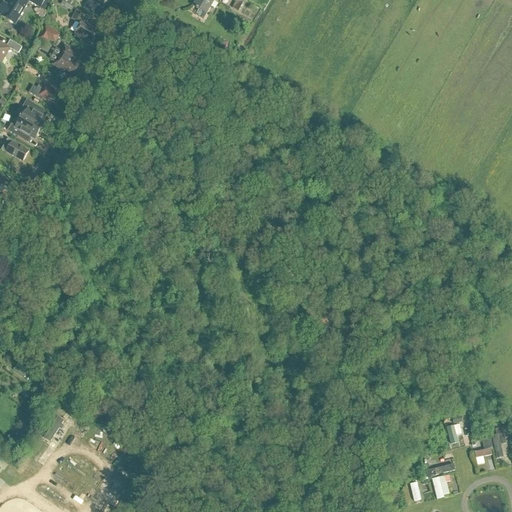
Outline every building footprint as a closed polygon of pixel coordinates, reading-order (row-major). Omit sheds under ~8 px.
[(24,0),(24,1),(22,0),(11,0),(8,7),(3,4),(0,9),(0,15),(2,16),(1,17),(15,25),(28,3),(40,9),(45,0),(24,0)] [(61,6),(71,12),(76,4),(67,0),(59,0),(60,0),(61,1),(60,2),(62,3),(61,6)] [(80,0),(86,3),(84,8),(92,12),(96,5),(102,8),(106,0),(80,0)] [(214,0),(196,0),(192,7),(198,11),(195,16),(203,20),(206,15),(214,0)] [(98,33),(86,25),(90,18),(77,11),(71,20),(82,26),(76,36),(92,45),(98,33)] [(58,18),(54,27),(74,37),(78,27),(58,18)] [(55,43),(60,34),(46,26),(38,40),(46,44),(48,40),(55,43)] [(26,30),(20,42),(30,47),(35,35),(26,30)] [(0,65),(9,50),(17,55),(21,49),(9,42),(5,48),(0,44),(0,65)] [(77,65),(81,58),(82,56),(70,49),(71,48),(64,45),(60,51),(56,49),(50,60),(54,62),(52,66),(64,73),(65,71),(73,76),(79,66),(77,65)] [(4,67),(9,69),(13,63),(7,60),(4,67)] [(33,87),(29,94),(42,101),(42,99),(49,103),(49,101),(57,106),(61,97),(59,96),(61,93),(45,84),(43,88),(39,86),(37,89),(33,87)] [(21,119),(42,131),(46,123),(45,123),(47,120),(42,118),(45,113),(27,102),(23,108),(27,110),(22,119),(21,118),(21,119)] [(42,131),(21,119),(15,128),(11,126),(8,132),(26,142),(29,137),(34,140),(35,137),(36,138),(40,131),(41,131),(42,131)] [(29,152),(11,142),(7,140),(1,151),(22,163),(29,152)] [(24,378),(31,368),(21,361),(13,371),(24,378)] [(453,427),(446,429),(451,447),(458,445),(453,427)] [(496,437),(492,437),(496,459),(503,458),(502,454),(507,453),(504,438),(510,436),(508,430),(503,432),(496,433),(496,437)] [(475,460),(492,456),(491,450),(474,454),(475,460)] [(42,458),(40,467),(51,471),(54,461),(42,458)] [(466,460),(459,461),(461,468),(468,467),(466,460)] [(452,466),(434,471),(435,477),(453,473),(452,466)] [(433,475),(432,468),(419,471),(421,477),(433,475)] [(439,479),(431,481),(437,501),(444,499),(439,479)] [(417,484),(409,486),(414,503),(421,501),(417,484)]
